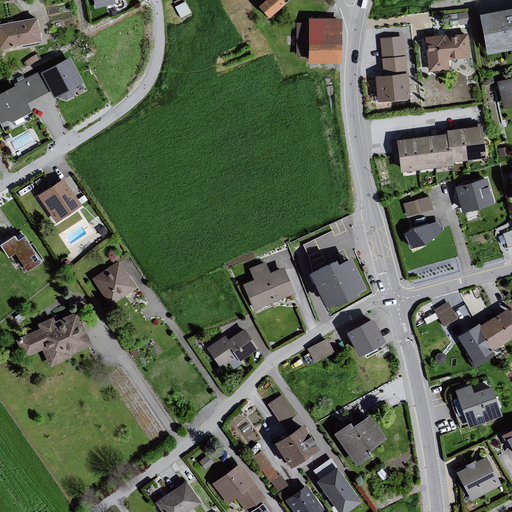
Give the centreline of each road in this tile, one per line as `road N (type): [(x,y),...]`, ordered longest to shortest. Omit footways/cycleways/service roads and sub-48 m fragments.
road 1 (residential): [(394,297),(276,357),(212,422),(95,511)]
road 2 (tertiary): [(394,297),(357,147),(350,94),(356,19)]
road 3 (residential): [(0,188),(140,94),(159,53),(155,0)]
road 4 (tertiary): [(437,511),(394,297)]
road 5 (residential): [(511,268),(394,297)]
